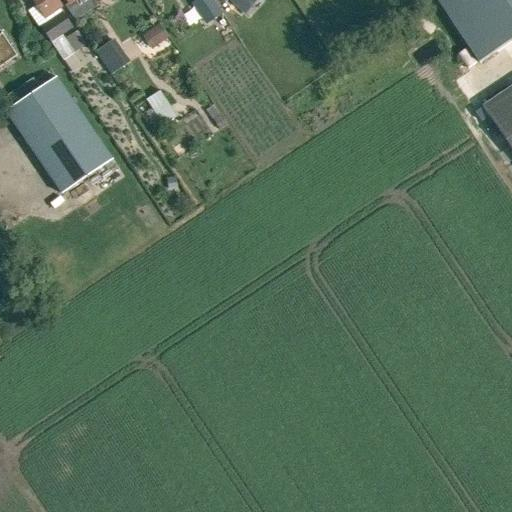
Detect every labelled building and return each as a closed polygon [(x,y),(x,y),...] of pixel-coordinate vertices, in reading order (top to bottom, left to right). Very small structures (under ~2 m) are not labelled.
[(34,0),(47,18),(62,8),(57,0),(34,0)] [(212,0),(198,0),(192,4),(205,24),(221,13),(212,0)] [(511,0),(432,0),(475,63),(511,39),(511,0)] [(64,62),(76,54),(63,36),(73,29),(62,13),(41,28),(64,62)] [(159,24),(146,33),(156,48),(169,39),(159,24)] [(0,37),(0,67),(16,57),(2,36),(0,37)] [(115,40),(96,53),(111,76),(130,63),(115,40)] [(62,195),(112,161),(56,78),(6,112),(62,195)] [(511,155),(511,83),(478,105),(511,155)] [(164,126),(179,116),(160,90),(146,100),(164,126)] [(220,116),(213,121),(220,131),(227,126),(220,116)] [(176,178),(167,178),(168,191),(177,191),(176,178)]
